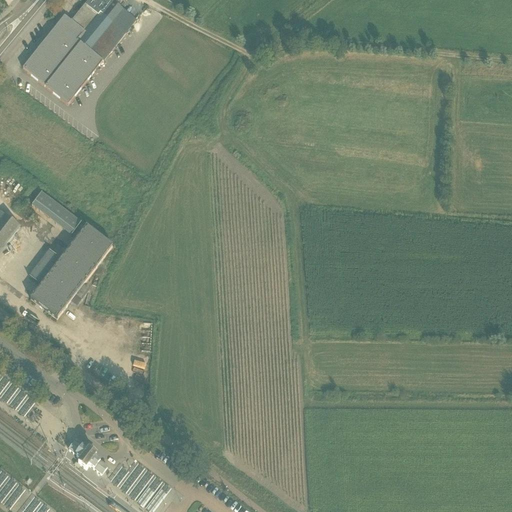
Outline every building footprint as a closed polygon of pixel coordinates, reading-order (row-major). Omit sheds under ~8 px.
[(82,0),(95,10),(103,0),(82,0)] [(102,62),(103,63),(126,34),(102,14),(96,21),(80,12),(71,23),(64,18),(54,30),(55,30),(25,68),(24,67),(23,70),(68,105),(102,62)] [(68,236),(79,222),(40,191),(29,206),(68,236)] [(0,253),(19,228),(0,212),(0,253)] [(112,250),(86,230),(30,303),(56,324),(75,299),(82,304),(89,293),(83,288),(112,250)] [(81,461),(78,465),(86,471),(89,467),(101,477),(107,468),(95,459),(96,458),(88,452),(87,453),(75,444),(69,452),(81,461)]
